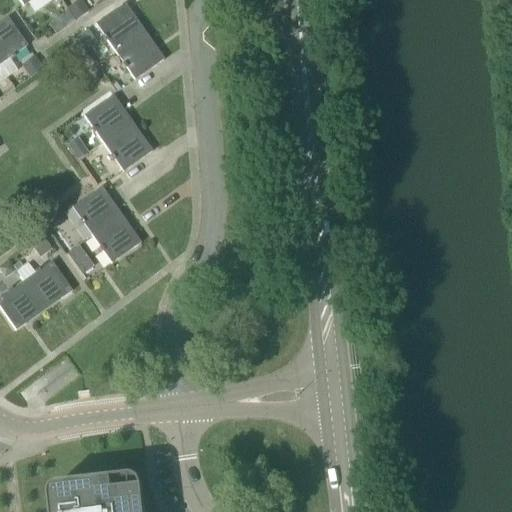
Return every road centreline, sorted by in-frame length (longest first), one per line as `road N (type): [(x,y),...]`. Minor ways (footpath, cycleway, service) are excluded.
road 1 (residential): [(177,410),(178,318),(206,242),(214,166),(197,0)]
road 2 (primary): [(334,377),(295,0)]
road 3 (residential): [(2,423),(45,429),(177,410)]
